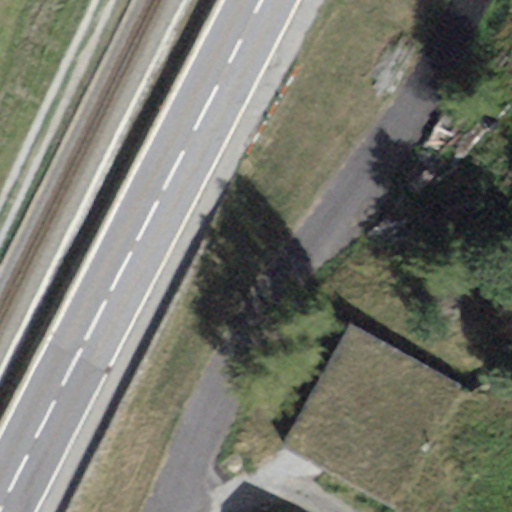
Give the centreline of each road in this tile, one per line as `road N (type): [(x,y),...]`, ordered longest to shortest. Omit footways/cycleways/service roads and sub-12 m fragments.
road 1 (track): [(163,511),(269,286),(459,0)]
road 2 (secondary): [(257,0),(3,511)]
